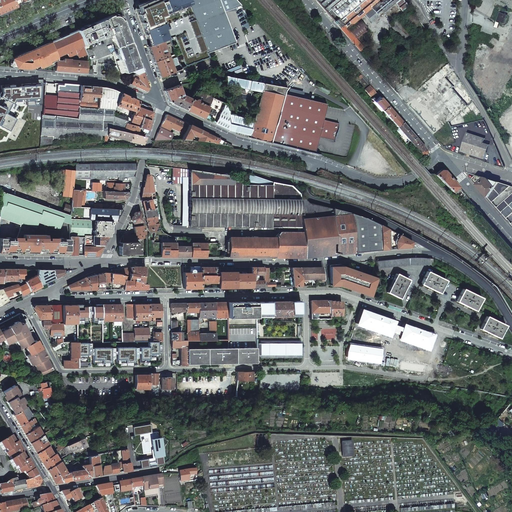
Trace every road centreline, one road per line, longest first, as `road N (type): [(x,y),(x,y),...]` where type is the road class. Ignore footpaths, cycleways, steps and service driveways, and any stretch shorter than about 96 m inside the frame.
road 1 (residential): [(103,262),(304,263),(430,247)]
road 2 (residential): [(511,352),(357,298),(305,292)]
road 3 (residential): [(166,369),(306,367),(305,292)]
road 4 (residential): [(306,0),(444,158)]
road 5 (residential): [(511,174),(457,70),(464,0)]
road 6 (residential): [(24,303),(63,370),(166,369)]
road 7 (residential): [(312,160),(306,188),(313,199),(388,223),(430,247)]
road 8 (residential): [(162,106),(110,81),(0,72)]
road 9 (residential): [(162,106),(136,194),(103,262)]
road 10 (residential): [(312,160),(238,141),(162,106)]
road 11 (residential): [(444,158),(394,182),(312,160)]
road 12 (residential): [(305,292),(165,294)]
road 13 (residential): [(165,294),(36,297)]
road 14 (unknown): [(140,169),(155,172),(169,228),(217,236)]
